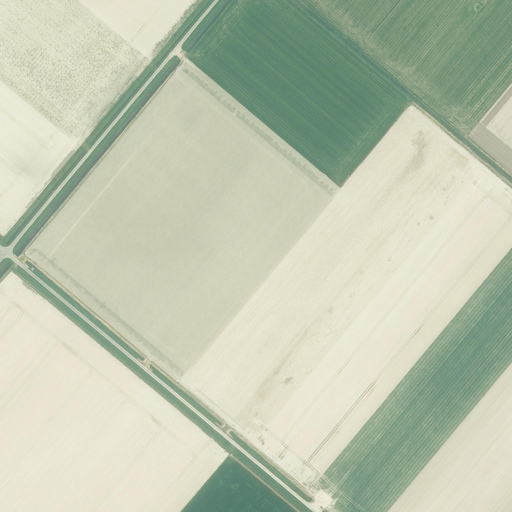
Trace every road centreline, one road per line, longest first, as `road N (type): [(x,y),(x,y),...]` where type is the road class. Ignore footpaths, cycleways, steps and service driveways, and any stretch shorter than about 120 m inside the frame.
road 1 (unclassified): [(314,511),(5,253)]
road 2 (unclassified): [(5,253),(217,0)]
